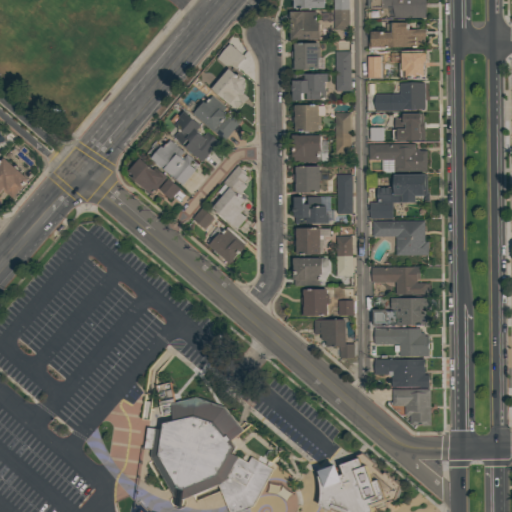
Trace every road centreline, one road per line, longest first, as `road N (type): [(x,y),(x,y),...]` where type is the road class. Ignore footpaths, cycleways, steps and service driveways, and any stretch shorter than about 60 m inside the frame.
road 1 (residential): [(459,450),(391,441),(80,174)]
road 2 (primary): [(500,450),(492,0)]
road 3 (residential): [(247,316),(272,273),(263,34)]
road 4 (primary): [(457,43),(458,303)]
road 5 (residential): [(161,243),(234,157),(270,154)]
road 6 (primary): [(458,303),(459,450)]
